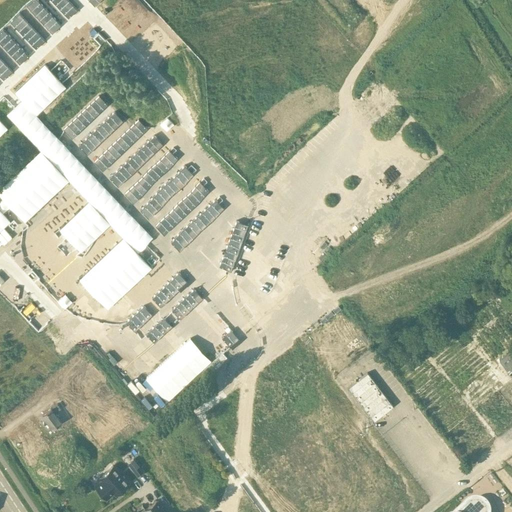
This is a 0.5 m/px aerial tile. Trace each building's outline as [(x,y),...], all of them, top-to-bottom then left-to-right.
[(442,246),(430,254),(438,265),(449,256),(442,246)] [(226,312),(231,318),(241,309),(236,303),(226,312)] [(82,368),(70,379),(86,396),(96,387),(99,385),(88,374),(94,368),(83,357),(77,363),(82,368)] [(337,371),(258,381),(263,423),(321,415),(330,469),(292,492),(303,511),(339,511),(394,478),(372,443),(359,451),(344,425),(337,371)] [(371,372),(349,386),(357,399),(361,397),(365,404),(374,418),(393,406),(371,372)] [(58,390),(46,401),(62,418),(75,407),(64,395),(70,390),(59,379),(53,385),(58,390)] [(117,403),(100,420),(111,432),(128,417),(133,422),(139,416),(129,405),(123,410),(117,403)] [(34,418),(18,429),(28,443),(45,432),(40,425),(46,420),(38,408),(31,412),(34,418)] [(76,417),(84,426),(92,420),(84,411),(76,417)] [(56,445),(42,454),(55,474),(69,465),(73,471),(80,467),(71,454),(65,458),(56,445)] [(136,462),(131,466),(138,476),(144,473),(136,462)] [(103,478),(96,484),(108,497),(114,491),(117,493),(129,482),(113,464),(101,476),(103,478)] [(500,474),(511,488),(511,469),(510,466),(500,474)] [(164,511),(156,501),(144,509),(146,511),(144,511),(164,511)] [(489,511),(489,510),(488,509),(487,507),(486,506),(485,505),(484,504),(483,504),(482,503),(481,502),(480,502),(478,502),(477,501),(476,501),(474,501),(473,501),(472,501),(470,502),(469,502),(468,503),(467,503),(466,504),(465,505),(464,506),(459,510),(457,511),(489,511)]
